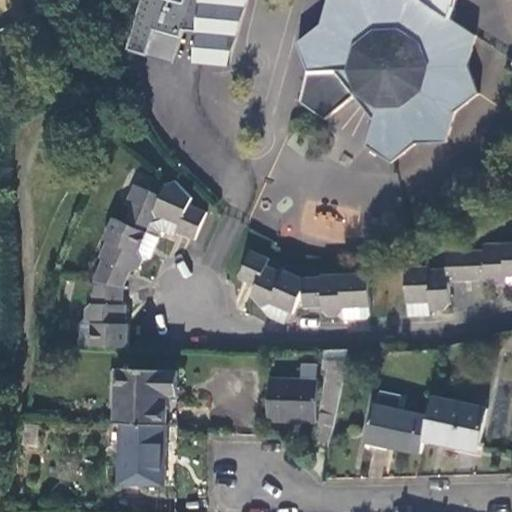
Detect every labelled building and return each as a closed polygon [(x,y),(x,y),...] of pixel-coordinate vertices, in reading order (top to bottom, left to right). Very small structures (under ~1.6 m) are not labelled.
[(143,0),(128,53),(149,59),(151,50),(156,34),(182,41),(190,13),(199,15),(194,65),(229,68),(229,66),(226,66),(229,37),(235,38),(238,8),(245,9),(245,0),(143,0)] [(454,114),(478,94),(467,67),(476,36),(451,19),(455,0),(330,0),(322,26),(298,45),(309,73),(301,104),(325,121),(353,97),(373,121),(367,149),(391,164),(415,144),(446,144),(454,114)] [(156,34),(151,50),(177,58),(182,41),(156,34)] [(310,145),(298,137),(290,148),(302,156),(310,145)] [(91,326),(91,349),(127,350),(127,326),(123,326),(124,306),(120,307),(120,287),(128,270),(133,271),(137,270),(143,258),(140,253),(131,249),(142,220),(157,211),(172,218),(169,227),(186,234),(198,206),(181,200),(184,192),(169,177),(158,181),(153,193),(126,183),(118,203),(123,206),(118,220),(105,216),(98,236),(101,238),(94,256),(99,258),(90,282),(90,305),(86,305),(79,312),(79,320),(84,325),(91,326)] [(167,231),(169,227),(172,218),(157,211),(142,220),(131,249),(140,253),(144,251),(154,226),(167,231)] [(351,227),(339,225),(337,235),(349,238),(351,227)] [(408,266),(409,303),(431,302),(431,309),(447,308),(452,302),(451,282),(487,280),(493,283),(508,283),(508,277),(511,276),(511,241),(485,243),(486,249),(448,251),(449,266),(431,268),(431,265),(408,266)] [(253,255),(241,282),(258,290),(255,300),(264,311),(270,306),(290,314),(294,316),(305,292),(306,309),(325,309),(325,310),(328,318),(342,316),(346,312),(346,309),(372,309),(370,282),(363,275),(323,278),(323,279),(302,280),(285,273),(284,275),(269,269),(271,262),(253,255)] [(432,314),(431,309),(431,302),(409,303),(410,316),(432,314)] [(286,326),(290,314),(270,306),(264,311),(270,320),(286,326)] [(372,315),(372,309),(346,309),(346,312),(342,316),(345,319),(369,319),(372,315)] [(80,330),(79,349),(91,349),(91,326),(84,325),(80,330)] [(314,445),(330,449),(347,352),(317,353),(317,363),(324,363),(323,370),(327,371),(314,445)] [(117,370),(114,425),(122,425),(166,427),(168,398),(177,399),(178,373),(117,370)] [(319,383),(270,380),(268,422),(317,425),(319,383)] [(487,410),(432,399),(428,418),(423,442),(477,453),(487,410)] [(366,443),(420,455),(423,442),(428,418),(373,406),(366,443)] [(163,487),(166,427),(122,425),(119,484),(163,487)] [(35,448),(38,427),(28,426),(24,446),(35,448)]
